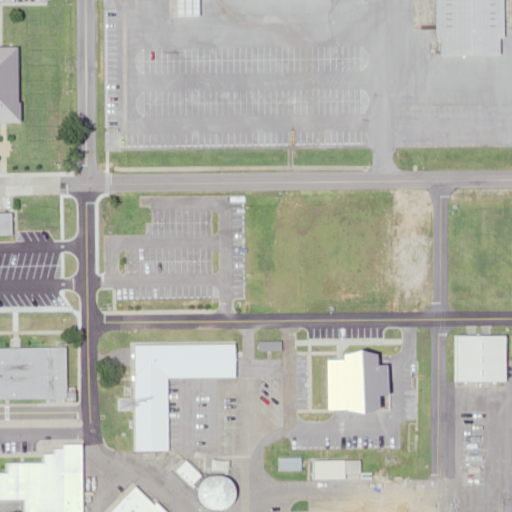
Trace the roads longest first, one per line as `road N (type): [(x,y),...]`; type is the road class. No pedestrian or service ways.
road 1 (residential): [(511,174),(86,182)]
road 2 (residential): [(100,431),(100,323),(86,182)]
road 3 (residential): [(84,123),(82,0)]
